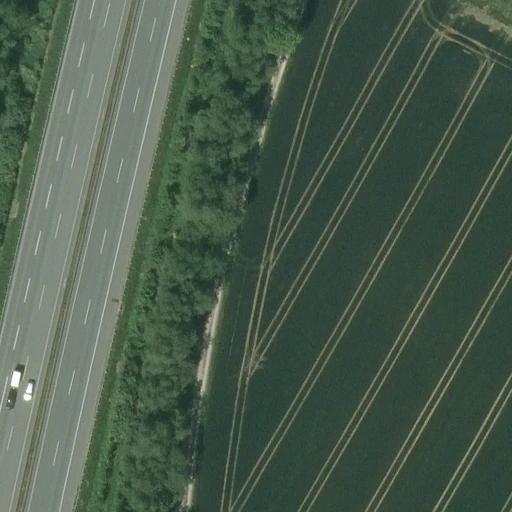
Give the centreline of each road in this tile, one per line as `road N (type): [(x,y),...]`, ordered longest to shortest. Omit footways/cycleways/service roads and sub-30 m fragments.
road 1 (track): [(301,0),(225,244),(198,369),(181,511)]
road 2 (motorway): [(45,511),(160,0)]
road 3 (motorway): [(106,0),(30,321)]
road 4 (motorway): [(30,321),(0,475)]
